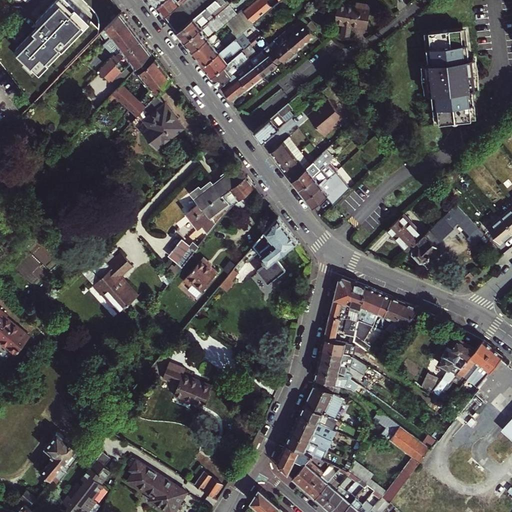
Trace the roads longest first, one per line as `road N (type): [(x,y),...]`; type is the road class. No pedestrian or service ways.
road 1 (residential): [(235,133),(321,62),(362,46),(419,0)]
road 2 (residential): [(256,464),(295,384),(331,250)]
road 3 (secondary): [(132,0),(235,133)]
road 4 (secondary): [(235,133),(331,250)]
road 5 (secondary): [(331,250),(469,310)]
